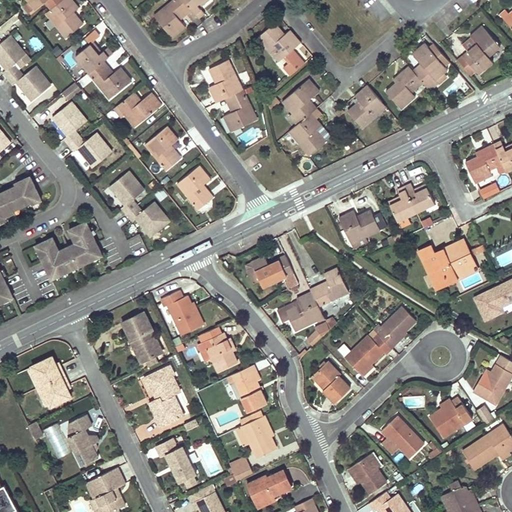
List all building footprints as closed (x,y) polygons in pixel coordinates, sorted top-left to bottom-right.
[(28,0),(36,9),(46,0),(28,0)] [(65,39),(73,31),(82,24),(72,13),(77,8),(70,0),(61,0),(45,13),(65,39)] [(180,19),(178,17),(190,8),(183,0),(171,0),(154,14),(172,37),(186,26),(180,19)] [(201,0),(183,0),(190,8),(192,10),(198,18),(204,13),(200,7),(197,4),(201,0)] [(192,10),(190,8),(178,17),(180,19),(192,10)] [(505,8),(499,13),(511,27),(511,9),(508,13),(505,8)] [(274,24),(257,38),(277,62),(283,57),(288,62),(282,67),(289,75),(303,63),(291,50),(299,43),(288,30),(283,35),(274,24)] [(457,60),(470,75),(475,71),(478,74),(493,61),(488,56),(500,46),(482,25),(470,36),(471,37),(462,45),(468,51),(457,60)] [(100,35),(95,30),(85,38),(90,44),(100,35)] [(27,53),(12,35),(0,44),(0,61),(7,70),(3,73),(8,80),(19,71),(14,64),(27,53)] [(76,57),(89,73),(104,60),(112,54),(108,48),(102,53),(94,42),(76,57)] [(424,43),(412,53),(420,64),(412,71),(423,83),(427,88),(435,81),(447,71),(446,69),(433,54),(424,43)] [(451,65),(438,50),(433,54),(446,69),(451,65)] [(206,88),(214,103),(223,99),(226,97),(238,91),(231,76),(235,74),(227,59),(206,69),(213,84),(206,88)] [(104,60),(89,73),(109,98),(131,81),(121,68),(114,73),(104,60)] [(19,71),(8,80),(13,86),(17,83),(33,102),(54,86),(38,66),(24,77),(19,71)] [(423,83),(412,71),(408,66),(393,80),(396,83),(386,92),(401,109),(414,97),(411,93),(417,88),(423,83)] [(235,74),(231,76),(238,91),(242,89),(235,74)] [(295,126),(310,113),(316,109),(308,100),(318,92),(308,79),(281,102),(291,114),(288,116),(295,126)] [(429,91),(438,84),(435,81),(427,88),(429,91)] [(76,82),(65,90),(71,98),(82,89),(77,83),(76,82)] [(355,95),(358,98),(360,100),(357,103),(354,105),(348,111),(362,127),(386,107),(367,85),(355,95)] [(231,132),(257,119),(242,89),(238,91),(226,97),(233,111),(230,113),(223,116),(231,132)] [(135,127),(148,116),(161,105),(152,93),(142,102),(134,91),(118,105),(125,114),(135,127)] [(223,99),(230,113),(233,111),(226,97),(223,99)] [(280,102),(275,97),(266,104),(271,110),(280,102)] [(329,106),(334,113),(336,111),(340,108),(341,107),(335,100),(334,101),(329,106)] [(69,137),(65,140),(69,146),(79,137),(75,131),(87,122),(71,101),(52,116),(69,137)] [(113,109),(120,118),(125,114),(118,105),(113,109)] [(316,109),(310,113),(295,126),(288,132),(308,156),(316,149),(324,142),(315,130),(320,126),(315,120),(321,115),(316,109)] [(181,157),(176,150),(171,144),(177,139),(167,126),(145,144),(165,169),(181,157)] [(0,152),(12,143),(0,127),(0,152)] [(79,137),(69,146),(74,152),(78,149),(93,168),(112,153),(97,133),(84,143),(79,137)] [(495,142),(507,170),(511,167),(511,142),(505,146),(502,138),(495,142)] [(507,170),(495,142),(475,152),(477,155),(465,161),(476,183),(494,174),(491,169),(497,166),(501,173),(507,170)] [(198,209),(206,202),(213,196),(203,184),(210,178),(200,166),(178,183),(198,209)] [(126,205),(122,208),(126,214),(137,205),(132,199),(144,189),(128,169),(109,184),(126,205)] [(0,223),(41,205),(29,180),(16,186),(17,189),(0,196),(0,223)] [(479,189),(484,198),(501,190),(496,181),(479,189)] [(404,185),(417,211),(436,203),(427,183),(414,189),(411,182),(404,185)] [(398,188),(399,192),(401,195),(389,200),(398,220),(410,215),(417,211),(404,185),(398,188)] [(160,200),(168,195),(164,186),(155,191),(160,200)] [(137,205),(126,214),(131,220),(135,217),(151,236),(170,221),(154,201),(142,211),(137,205)] [(354,209),(347,212),(340,216),(352,242),(366,236),(381,229),(372,209),(357,215),(354,209)] [(410,215),(398,220),(401,226),(412,220),(410,215)] [(424,226),(433,222),(430,216),(421,219),(424,226)] [(52,237),(36,245),(43,260),(51,277),(69,269),(85,261),(101,253),(96,242),(85,220),(68,229),(76,245),(60,253),(52,237)] [(393,236),(396,242),(402,239),(399,233),(393,236)] [(354,247),(368,241),(366,236),(352,242),(354,247)] [(386,239),(387,242),(389,245),(396,242),(393,236),(386,239)] [(467,253),(471,251),(465,238),(461,240),(467,253)] [(419,250),(437,288),(459,278),(455,270),(476,260),(471,251),(467,253),(461,240),(444,248),(445,250),(436,255),(431,245),(419,250)] [(483,244),(480,245),(473,248),(475,253),(483,250),(485,248),(483,244)] [(267,265),(286,256),(285,253),(266,262),(267,265)] [(300,283),(286,256),(267,265),(266,262),(262,256),(251,262),(260,280),(264,287),(287,275),(289,279),(287,280),(291,287),(300,283)] [(455,270),(459,278),(479,268),(476,260),(455,270)] [(260,280),(251,262),(248,263),(246,269),(253,284),(260,280)] [(311,291),(319,306),(349,292),(337,267),(325,273),(328,279),(330,283),(311,291)] [(0,302),(13,297),(0,268),(0,302)] [(511,300),(511,277),(475,296),(486,319),(503,310),(501,306),(511,300)] [(311,291),(330,283),(328,279),(310,288),(311,291)] [(182,298),(178,288),(157,297),(162,307),(165,305),(178,335),(201,325),(198,319),(196,320),(186,296),(182,298)] [(319,306),(311,291),(297,298),(300,305),(280,314),(284,323),(292,320),(297,331),(325,318),(319,306)] [(398,342),(398,341),(397,340),(417,321),(403,306),(383,325),(386,327),(383,330),(378,325),(373,328),(376,331),(378,334),(392,348),(398,342)] [(163,351),(143,312),(121,323),(141,361),(154,355),(163,351)] [(220,335),(217,327),(194,338),(197,345),(220,335)] [(353,354),(376,331),(373,328),(350,351),(353,354)] [(378,334),(376,331),(353,354),(350,351),(347,347),(344,348),(342,350),(341,353),(347,359),(347,360),(362,375),(373,364),(385,353),(387,355),(393,349),(392,348),(378,334)] [(318,340),(320,338),(314,333),(305,341),(311,347),(318,340)] [(220,335),(197,345),(200,352),(205,351),(208,360),(215,375),(235,366),(230,355),(225,343),(221,334),(220,335)] [(230,341),(225,343),(230,355),(235,353),(230,341)] [(205,351),(200,352),(204,362),(208,360),(205,351)] [(144,368),(157,362),(154,355),(141,361),(144,368)] [(511,360),(501,355),(492,370),(487,378),(481,375),(472,390),(494,403),(511,374),(511,360)] [(49,356),(28,366),(29,368),(47,405),(49,408),(69,398),(65,389),(68,386),(68,385),(58,365),(56,363),(53,364),(49,356)] [(340,373),(328,360),(315,373),(327,385),(322,390),(334,402),(350,387),(338,375),(340,373)] [(373,364),(362,375),(364,377),(375,366),(373,364)] [(175,376),(169,365),(144,377),(148,386),(150,385),(154,393),(157,391),(160,396),(152,400),(159,415),(156,417),(161,426),(182,416),(178,406),(174,407),(169,397),(178,392),(171,377),(175,376)] [(253,366),(230,376),(233,383),(231,384),(237,398),(244,414),(264,405),(256,384),(260,382),(253,366)] [(492,370),(486,367),(481,375),(487,378),(492,370)] [(25,370),(42,407),(47,405),(29,368),(25,370)] [(327,385),(315,373),(310,377),(322,390),(327,385)] [(138,380),(148,402),(152,400),(160,396),(157,391),(154,393),(150,385),(148,386),(144,377),(138,380)] [(232,400),(237,398),(231,384),(226,386),(232,400)] [(442,436),(472,416),(458,395),(451,399),(452,401),(447,404),(443,407),(441,405),(428,414),(442,436)] [(449,396),(439,402),(441,405),(443,407),(447,404),(452,401),(451,399),(449,396)] [(486,424),(492,420),(483,406),(477,410),(486,424)] [(260,456),(270,452),(279,448),(274,437),(268,423),(271,421),(268,414),(246,424),(253,440),(260,456)] [(410,457),(425,443),(398,415),(382,430),(388,436),(389,435),(399,446),(410,457)] [(66,436),(81,465),(97,457),(94,451),(90,444),(94,442),(97,441),(95,435),(86,435),(83,428),(89,425),(85,416),(72,422),(77,432),(66,436)] [(189,431),(200,427),(197,420),(186,425),(189,431)] [(43,436),(36,421),(27,425),(35,440),(43,436)] [(274,437),(277,435),(271,421),(268,423),(274,437)] [(66,436),(77,432),(72,422),(67,424),(66,436)] [(246,424),(239,427),(246,443),(253,440),(246,424)] [(475,469),(487,461),(499,453),(501,456),(510,450),(511,448),(511,434),(505,424),(463,452),(475,469)] [(58,426),(43,433),(57,462),(72,455),(58,426)] [(392,453),(399,446),(389,435),(388,436),(382,442),(392,453)] [(178,448),(173,438),(155,447),(160,458),(165,455),(178,482),(184,479),(194,474),(197,473),(184,446),(178,448)] [(431,458),(443,451),(433,440),(429,443),(430,456),(431,458)] [(511,453),(510,450),(501,456),(504,460),(511,454),(511,453)] [(368,455),(377,468),(381,466),(372,452),(368,455)] [(249,461),(247,455),(230,463),(232,468),(249,461)] [(377,468),(368,455),(347,469),(352,476),(354,474),(360,483),(368,494),(386,482),(377,468)] [(254,472),(249,461),(232,468),(234,473),(237,479),(254,472)] [(124,484),(116,468),(85,483),(93,499),(95,497),(102,511),(106,511),(116,507),(122,504),(118,495),(114,497),(110,490),(115,488),(124,484)] [(267,475),(248,483),(255,500),(271,493),(273,497),(292,488),(284,471),(268,478),(267,475)] [(187,486),(198,481),(194,474),(184,479),(187,486)] [(360,483),(354,474),(352,476),(357,484),(360,483)] [(449,484),(451,490),(460,486),(458,480),(449,484)] [(0,486),(0,511),(9,511),(16,508),(4,485),(0,486)] [(451,490),(441,495),(449,511),(467,511),(470,511),(480,507),(476,499),(472,500),(468,492),(466,487),(461,485),(460,486),(451,490)] [(118,495),(115,488),(110,490),(114,497),(118,495)] [(392,497),(388,490),(370,502),(374,509),(378,507),(381,511),(412,511),(399,493),(392,497)] [(222,511),(221,511),(212,493),(193,502),(196,510),(200,508),(201,511),(225,511),(222,511)] [(259,507),(275,499),(273,497),(271,493),(255,500),(259,507)] [(95,511),(117,511),(116,507),(106,511),(102,511),(95,497),(93,499),(90,499),(95,511)] [(311,511),(310,509),(314,507),(310,499),(294,506),(296,511),(311,511)]
